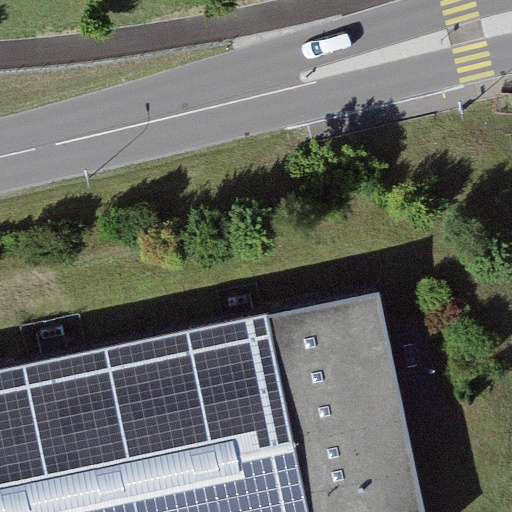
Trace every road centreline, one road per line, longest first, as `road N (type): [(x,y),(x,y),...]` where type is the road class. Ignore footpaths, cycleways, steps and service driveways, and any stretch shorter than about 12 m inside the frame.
road 1 (secondary): [(206,106),(328,98),(511,54)]
road 2 (secondary): [(489,0),(313,52),(206,106)]
road 3 (secondary): [(206,106),(0,158)]
